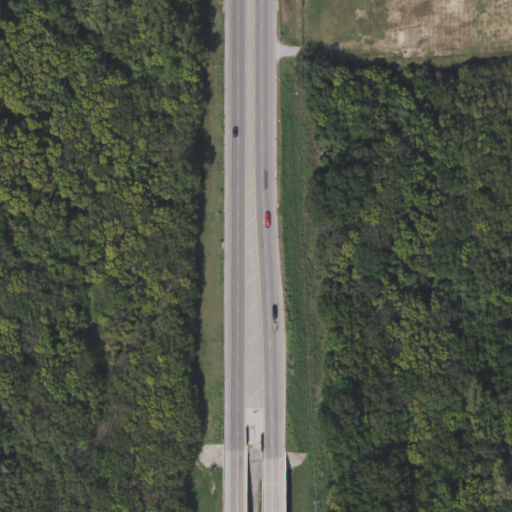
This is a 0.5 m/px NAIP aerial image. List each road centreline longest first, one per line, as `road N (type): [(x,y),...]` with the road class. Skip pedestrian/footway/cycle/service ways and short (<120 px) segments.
road 1 (secondary): [(251,280),(251,0)]
road 2 (secondary): [(269,511),(269,383),(251,280)]
road 3 (secondary): [(251,280),(235,384),(235,511)]
